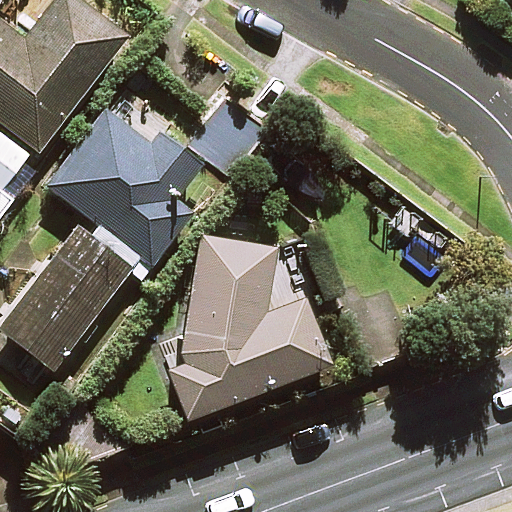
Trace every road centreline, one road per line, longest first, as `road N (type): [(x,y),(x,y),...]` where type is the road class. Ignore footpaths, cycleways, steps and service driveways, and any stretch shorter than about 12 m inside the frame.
road 1 (tertiary): [(511,417),(261,511)]
road 2 (residential): [(310,0),(462,95),(511,142)]
